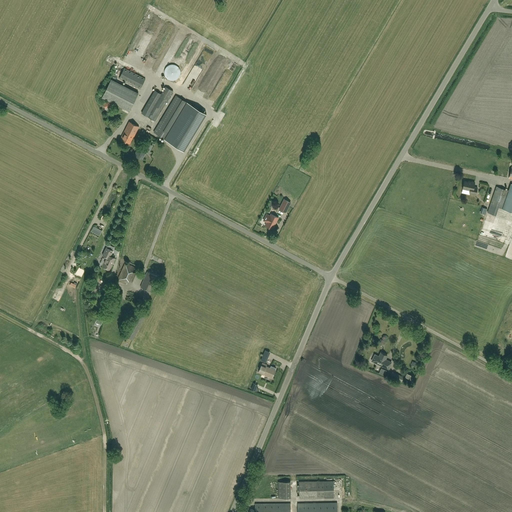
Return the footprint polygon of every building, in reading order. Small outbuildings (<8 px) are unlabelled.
[(169,80),(171,81),(174,81),(176,80),(178,78),(180,76),(180,73),(180,71),(179,68),(178,66),(176,65),(173,64),(171,64),(168,65),(166,67),(165,69),(164,72),(164,74),(165,76),(167,78),(169,80)] [(140,89),(145,79),(124,68),(119,79),(140,89)] [(138,92),(111,79),(102,97),(129,111),(138,92)] [(150,112),(144,109),(141,113),(155,121),(173,91),(165,86),(161,94),(150,112)] [(206,113),(190,104),(176,95),(154,132),(183,150),(206,113)] [(133,138),(139,126),(129,121),(120,139),(130,143),(133,137),(133,138)] [(148,143),(145,149),(139,145),(134,155),(142,159),(147,150),(149,151),(152,145),(148,143)] [(471,182),(464,181),(463,189),(470,190),(470,193),(476,194),(477,187),(474,187),(475,182),(471,181),(471,182)] [(511,183),(511,184),(503,209),(511,211),(511,183)] [(490,204),(502,208),(508,191),(496,186),(490,204)] [(286,212),(291,202),(284,199),(279,209),(286,212)] [(267,214),(264,221),(267,222),(265,226),(272,229),(278,218),(271,214),(270,216),(267,214)] [(94,226),(92,230),(100,234),(102,230),(94,226)] [(113,263),(115,258),(110,256),(113,250),(106,247),(103,255),(106,257),(102,266),(110,269),(113,263)] [(127,284),(128,281),(133,271),(135,267),(125,262),(117,280),(127,284)] [(152,292),(158,276),(147,271),(141,287),(152,292)] [(120,304),(123,292),(114,290),(111,302),(120,304)] [(98,306),(104,308),(108,296),(102,294),(98,306)] [(132,340),(148,311),(142,307),(126,336),(132,340)] [(267,352),(265,357),(275,361),(277,356),(267,352)] [(387,355),(381,352),(379,356),(375,354),(372,361),(376,363),(382,366),(388,369),(391,362),(385,359),(387,355)] [(258,372),(267,376),(267,377),(271,378),(272,376),(273,377),(275,370),(276,368),(271,366),(270,368),(266,366),(267,365),(262,363),(258,372)] [(403,377),(392,372),(389,377),(401,382),(403,377)] [(290,481),(278,481),(278,498),(291,498),(290,481)] [(299,482),(299,498),(334,498),(334,481),(299,482)] [(290,511),(291,503),(255,504),(254,511),(290,511)] [(297,511),(337,511),(337,503),(297,503),(297,511)]
